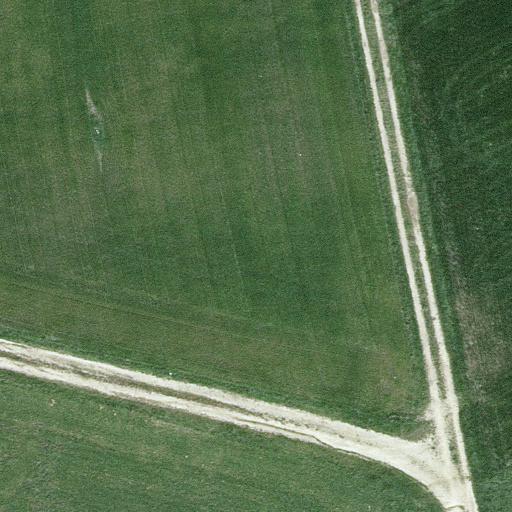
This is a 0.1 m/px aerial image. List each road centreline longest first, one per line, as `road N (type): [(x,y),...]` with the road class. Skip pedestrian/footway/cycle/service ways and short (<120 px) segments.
road 1 (track): [(463,511),(364,0)]
road 2 (track): [(0,349),(455,469)]
